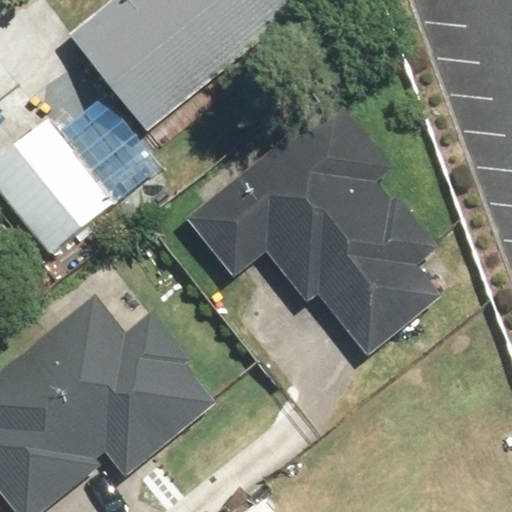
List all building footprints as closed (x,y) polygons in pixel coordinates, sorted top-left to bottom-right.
[(317,0),(129,0),(83,41),(165,134),(317,0)] [(347,104),(203,218),(249,275),(271,258),(314,312),(337,294),(378,346),(448,290),(429,266),(439,258),(383,189),(402,174),(347,104)] [(66,122),(0,175),(0,179),(66,261),(134,206),(66,122)] [(106,299),(0,384),(0,472),(32,511),(64,511),(123,465),(139,485),(243,401),(173,315),(141,341),(106,299)] [(285,511),(277,502),(264,511),(285,511)]
